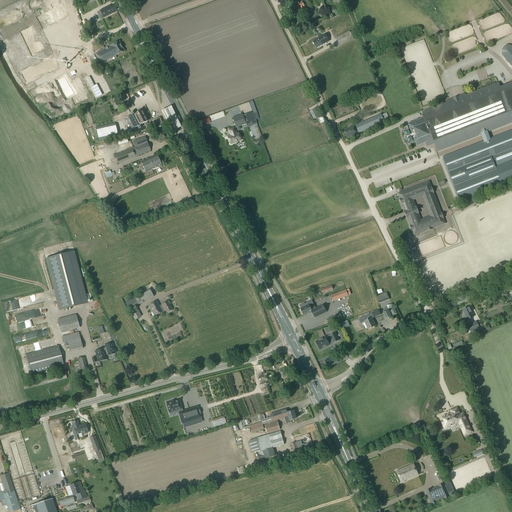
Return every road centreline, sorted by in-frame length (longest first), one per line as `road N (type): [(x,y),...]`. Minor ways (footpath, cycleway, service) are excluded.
road 1 (secondary): [(292,338),(120,0)]
road 2 (track): [(427,315),(269,0)]
road 3 (tertiary): [(0,427),(256,358),(292,338)]
road 4 (unclassified): [(318,392),(350,375),(375,343),(511,276)]
road 5 (secondary): [(372,511),(318,392)]
